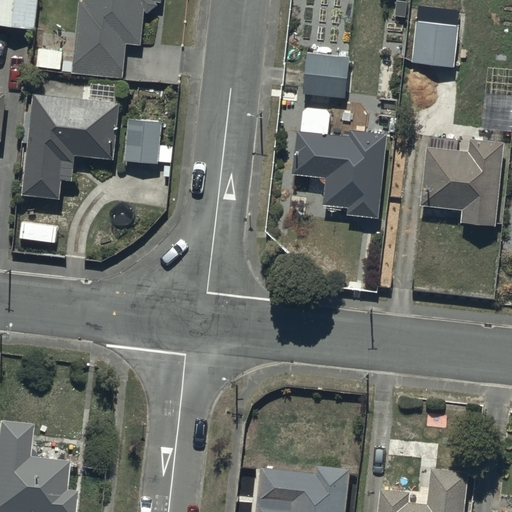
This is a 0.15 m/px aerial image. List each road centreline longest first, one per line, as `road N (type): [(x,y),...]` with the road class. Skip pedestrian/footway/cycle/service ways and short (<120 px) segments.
road 1 (residential): [(238,0),(210,264),(194,320)]
road 2 (residential): [(511,355),(194,320)]
road 3 (residential): [(194,320),(0,299)]
road 4 (residential): [(194,320),(170,511)]
